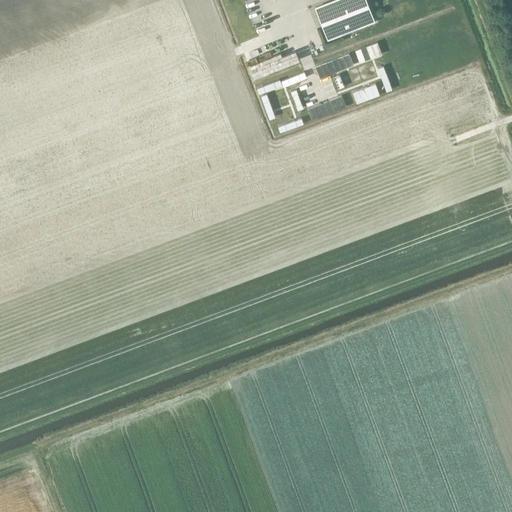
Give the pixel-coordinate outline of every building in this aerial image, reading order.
[(303,34),(342,18),(334,0),(295,0),(282,5),(289,24),(298,21),(303,34)] [(384,40),(361,48),(365,60),(388,51),(384,40)] [(351,52),(318,64),(322,76),(356,63),(351,52)] [(386,91),(392,88),(383,66),(378,68),(386,91)] [(304,70),(282,79),(284,85),(306,76),(304,70)] [(338,88),(343,86),(339,75),(333,77),(338,88)] [(374,83),(351,92),(355,103),(378,95),(374,83)] [(292,95),(299,110),(304,107),(297,92),(292,95)] [(261,97),(270,120),(275,117),(267,95),(261,97)] [(341,96),(307,108),(312,120),(345,108),(341,96)] [(281,132),(304,124),(302,118),(279,127),(281,132)]
